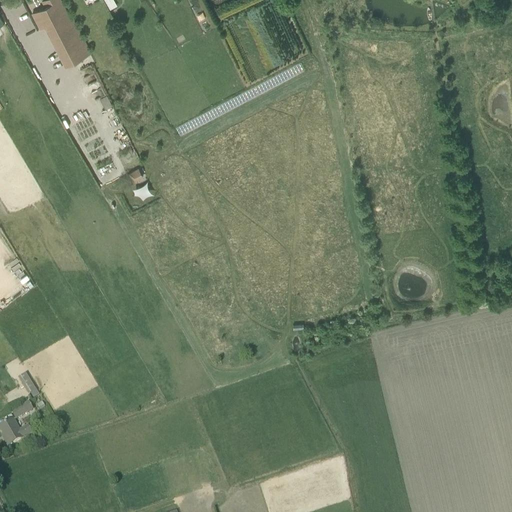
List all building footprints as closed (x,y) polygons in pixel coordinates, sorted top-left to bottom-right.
[(40,29),(47,25),(63,58),(86,46),(70,15),(68,16),(59,0),(57,0),(53,2),(52,0),(43,0),(42,1),(45,7),(32,13),(40,29)] [(134,182),(143,177),(138,168),(129,173),(134,182)] [(36,391),(25,374),(17,379),(28,396),(36,391)] [(11,413),(15,420),(32,410),(28,403),(11,413)] [(0,430),(5,439),(3,440),(7,447),(20,440),(31,434),(27,427),(19,431),(13,421),(0,428),(0,430)]
